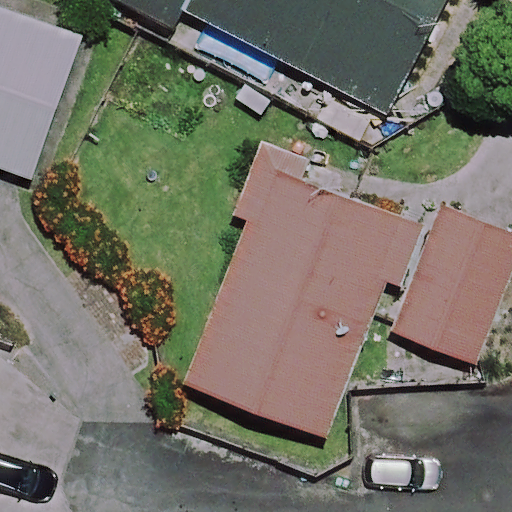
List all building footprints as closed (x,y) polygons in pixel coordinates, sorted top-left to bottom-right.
[(0,0),(0,144),(42,161),(96,23),(34,0),(0,0)] [(151,0),(191,21),(201,2),(402,105),(456,0),(151,0)] [(320,146),(273,128),(245,198),(259,203),(193,368),(336,424),(399,267),(417,274),(442,209),(315,159),(320,146)] [(511,285),(511,212),(456,191),(403,317),(486,350),(511,285)] [(0,371),(10,342),(0,338),(0,371)]
